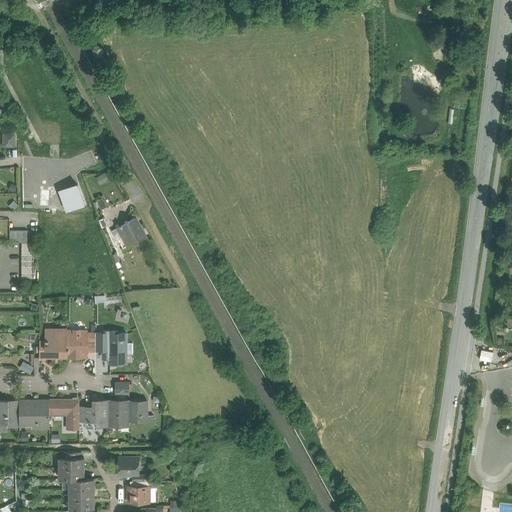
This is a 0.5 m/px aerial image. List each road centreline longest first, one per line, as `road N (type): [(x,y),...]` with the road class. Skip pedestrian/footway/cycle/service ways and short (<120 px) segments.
road 1 (secondary): [(505,0),(456,354)]
road 2 (secondary): [(456,354),(433,511)]
